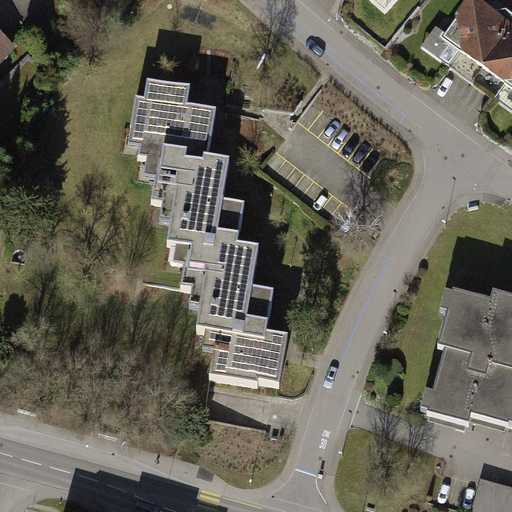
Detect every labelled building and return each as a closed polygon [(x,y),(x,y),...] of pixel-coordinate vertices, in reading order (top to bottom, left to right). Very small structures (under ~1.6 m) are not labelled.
[(511,24),(479,0),(465,0),(439,35),(480,65),(511,24)] [(511,24),(480,65),(511,88),(511,24)] [(0,64),(15,50),(0,34),(0,64)] [(175,198),(223,207),(229,170),(205,166),(213,117),(184,113),(188,94),(143,86),(140,104),(131,102),(127,130),(141,132),(137,158),(158,162),(151,203),(174,207),(175,198)] [(167,249),(188,252),(181,292),(202,295),(204,286),(253,294),(259,258),(236,254),(243,210),(223,207),(175,198),(174,207),(167,249)] [(214,343),(206,388),(257,396),(257,393),(279,396),(287,342),(267,339),(274,298),(253,294),(204,286),(202,295),(195,340),(214,343)] [(486,306),(449,295),(433,352),(440,354),(423,419),(463,430),(466,419),(503,429),(511,395),(511,373),(511,374),(511,372),(511,302),(489,296),(486,306)] [(511,511),(511,491),(477,482),(469,511),(511,511)]
